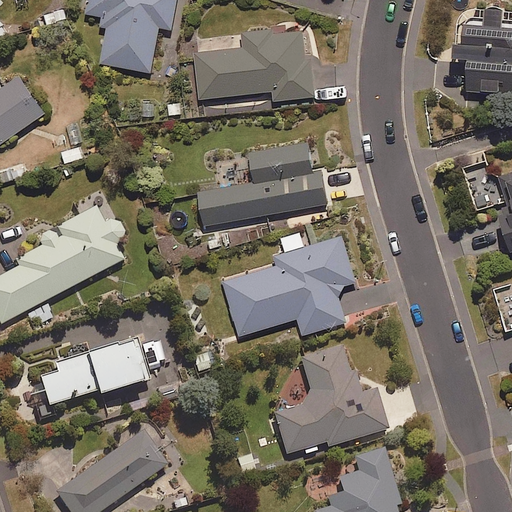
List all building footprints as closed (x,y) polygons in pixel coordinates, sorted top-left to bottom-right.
[(176,0),(86,0),(84,13),(99,16),(97,26),(104,27),(98,60),(151,70),(158,26),(171,28),(176,0)] [(453,53),(465,53),(466,90),(511,87),(511,22),(502,23),(501,4),(482,5),(483,19),(459,20),(460,39),(452,39),(453,53)] [(305,57),(302,27),(241,33),(243,47),(195,52),(200,97),(273,89),(274,99),(314,95),(310,57),(305,57)] [(0,140),(43,110),(17,74),(0,85),(0,140)] [(183,115),(183,99),(166,99),(167,116),(183,115)] [(320,167),(312,169),(307,139),(248,149),(253,179),(196,188),(202,224),(326,203),(320,167)] [(83,157),(80,145),(59,150),(62,163),(83,157)] [(508,203),(497,206),(508,247),(511,245),(511,169),(499,173),(498,173),(497,173),(495,172),(494,172),(493,171),(491,170),(490,170),(489,169),(488,167),(488,166),(487,165),(486,163),(486,162),(486,161),(486,159),(464,165),(476,207),(507,199),(508,203)] [(101,219),(93,204),(36,235),(42,245),(15,259),(18,265),(0,274),(0,322),(121,257),(113,242),(115,241),(117,240),(119,238),(120,236),(121,234),(121,232),(121,229),(121,227),(120,225),(119,223),(118,221),(116,220),(114,218),(112,218),(110,217),(107,217),(105,217),(103,218),(101,219)] [(346,320),(338,295),(344,284),(355,280),(341,234),(274,255),(276,264),(223,280),(240,334),(297,317),(302,334),(346,320)] [(101,388),(102,391),(144,378),(139,361),(143,359),(136,337),(58,361),(60,367),(43,372),(52,403),(101,388)] [(340,344),(298,357),(307,389),(303,402),(272,412),(285,452),(325,440),(327,446),(387,427),(375,386),(359,391),(352,368),(347,370),(340,344)] [(200,376),(219,367),(212,350),(192,358),(200,376)] [(55,489),(71,511),(95,511),(167,461),(143,428),(55,489)] [(400,503),(382,447),(351,457),(355,468),(335,474),(340,491),(325,496),(327,504),(312,509),(312,511),(396,511),(394,505),(400,503)] [(239,476),(257,470),(251,449),(233,454),(239,476)]
